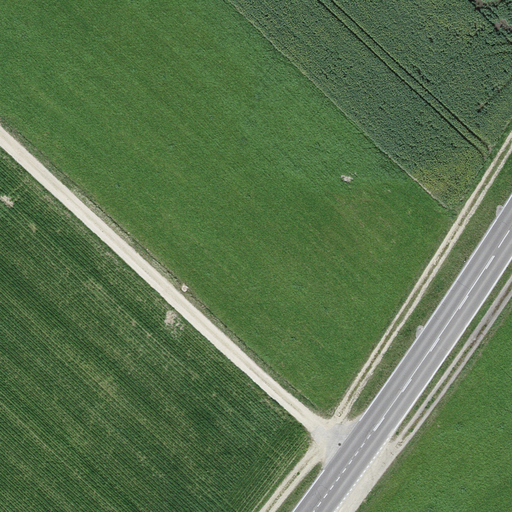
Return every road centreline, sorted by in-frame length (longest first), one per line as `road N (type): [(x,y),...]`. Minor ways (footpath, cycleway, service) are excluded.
road 1 (track): [(359,445),(326,424),(0,126)]
road 2 (track): [(267,511),(511,129)]
road 3 (secondary): [(314,511),(511,222)]
road 4 (track): [(348,511),(511,281)]
